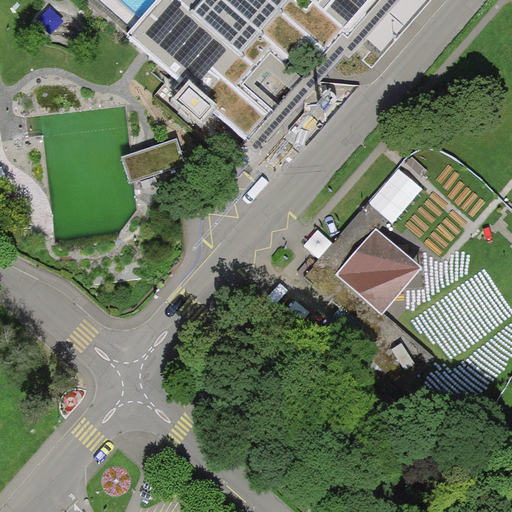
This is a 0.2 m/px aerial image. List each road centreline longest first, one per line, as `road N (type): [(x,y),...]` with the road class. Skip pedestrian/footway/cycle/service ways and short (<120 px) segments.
road 1 (residential): [(464,0),(130,382)]
road 2 (residential): [(275,511),(130,382)]
road 3 (residential): [(130,382),(0,269)]
road 4 (residential): [(130,382),(20,511)]
